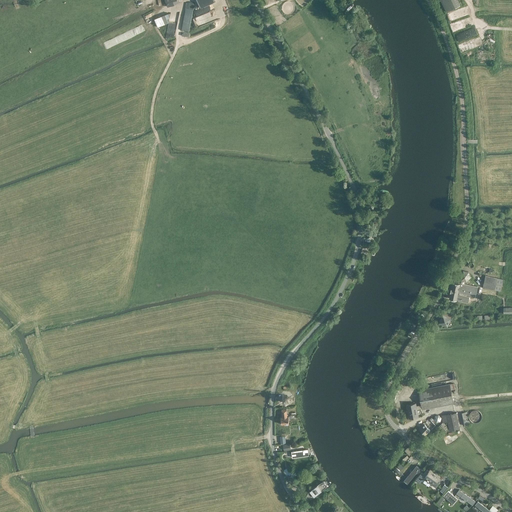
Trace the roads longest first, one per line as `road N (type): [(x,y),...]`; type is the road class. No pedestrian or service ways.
road 1 (unclassified): [(506,511),(406,440),(384,402),(444,292),(466,220),(459,82),(428,0)]
road 2 (unclassified): [(303,511),(277,468),(273,394),(348,274),(361,219),(327,133),(253,0)]
road 3 (track): [(35,322),(359,241)]
road 4 (track): [(129,302),(158,139),(152,103),(173,56),(151,17),(183,3)]
road 5 (track): [(25,471),(272,435)]
road 6 (track): [(32,421),(193,392),(275,389)]
road 7 (track): [(25,471),(32,421),(2,427),(21,372),(8,333)]
road 8 (track): [(32,421),(47,382),(35,322),(0,329)]
